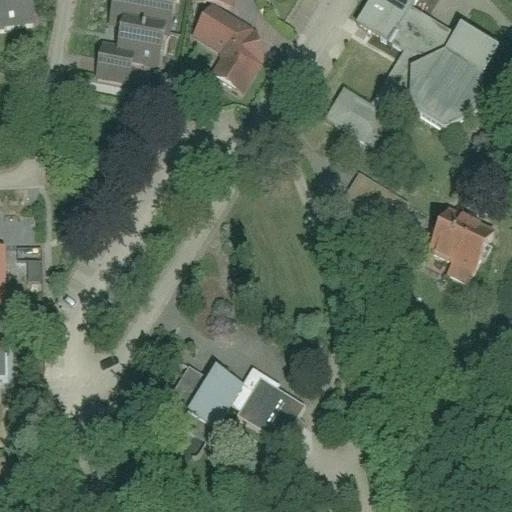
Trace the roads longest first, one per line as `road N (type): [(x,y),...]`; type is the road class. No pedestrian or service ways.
road 1 (residential): [(341,0),(91,408),(72,503)]
road 2 (residential): [(67,0),(40,156),(21,181),(0,182)]
